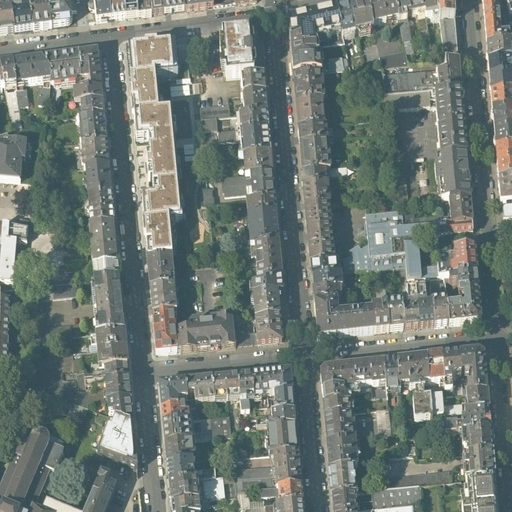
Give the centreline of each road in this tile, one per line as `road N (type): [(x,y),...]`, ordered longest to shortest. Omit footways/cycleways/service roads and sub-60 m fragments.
road 1 (residential): [(273,13),(303,353)]
road 2 (residential): [(496,340),(469,0)]
road 3 (residential): [(143,372),(111,37)]
road 4 (residential): [(496,340),(303,353)]
road 5 (residential): [(510,511),(496,340)]
road 6 (residential): [(273,13),(111,37)]
road 7 (residential): [(303,353),(143,372)]
road 8 (residential): [(303,353),(318,511)]
road 9 (residential): [(155,511),(143,372)]
